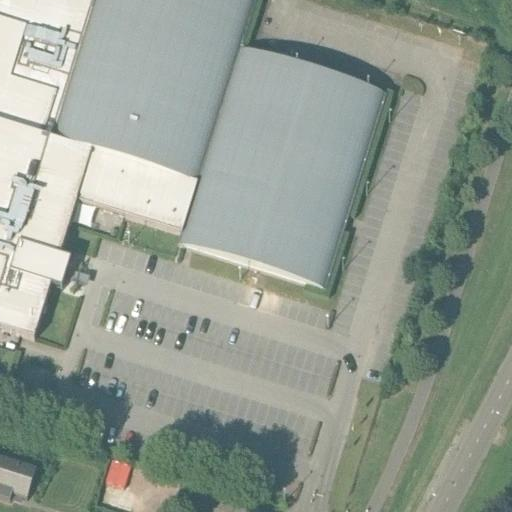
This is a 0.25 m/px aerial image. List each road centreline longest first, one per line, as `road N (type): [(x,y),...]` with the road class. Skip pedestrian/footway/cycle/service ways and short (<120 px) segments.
road 1 (unknown): [(0,442),(152,486)]
road 2 (unclassified): [(440,511),(511,372)]
